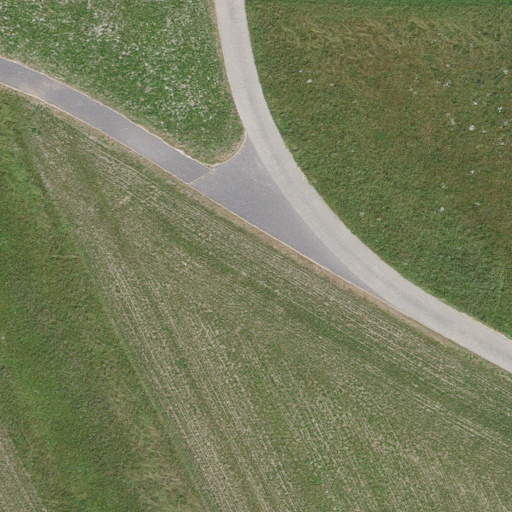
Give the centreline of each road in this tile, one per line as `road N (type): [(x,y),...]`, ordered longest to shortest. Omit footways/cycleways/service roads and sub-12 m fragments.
road 1 (track): [(229,0),(245,89),(303,197),(413,303),(511,356)]
road 2 (track): [(413,303),(105,119),(0,70)]
